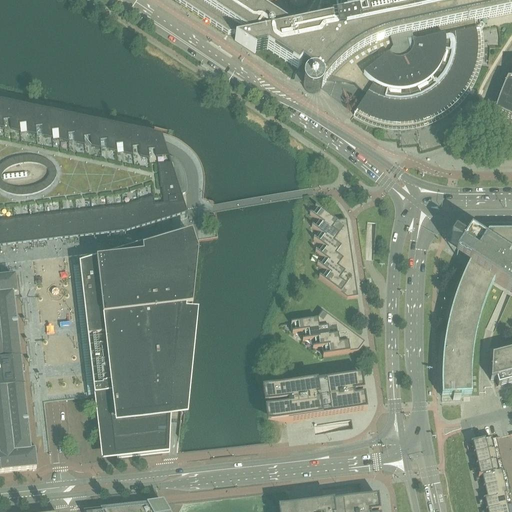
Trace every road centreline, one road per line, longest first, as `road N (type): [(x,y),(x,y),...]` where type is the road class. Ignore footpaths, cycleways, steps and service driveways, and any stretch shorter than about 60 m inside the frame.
road 1 (primary): [(65,495),(402,459)]
road 2 (primary): [(398,438),(63,483)]
road 3 (primary): [(405,201),(391,335),(398,438)]
road 4 (primary): [(424,444),(413,313),(430,213)]
road 5 (tertiary): [(424,190),(263,95)]
road 6 (tertiary): [(263,95),(405,201)]
road 7 (tertiary): [(263,95),(131,0)]
